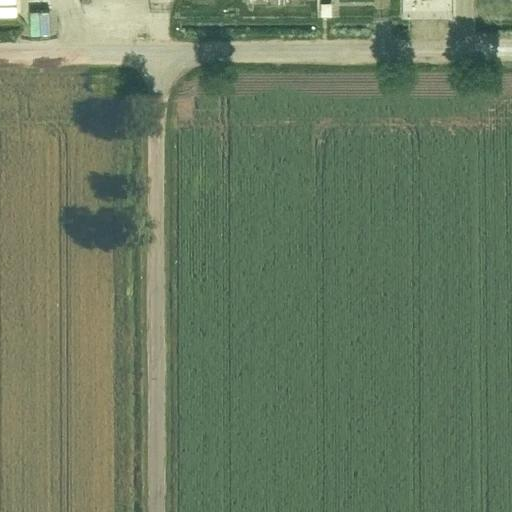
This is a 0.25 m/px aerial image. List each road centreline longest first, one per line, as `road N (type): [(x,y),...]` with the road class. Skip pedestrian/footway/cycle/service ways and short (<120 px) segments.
road 1 (unclassified): [(141,55),(142,511)]
road 2 (unclassified): [(511,48),(141,55)]
road 3 (unclassified): [(141,55),(0,56)]
